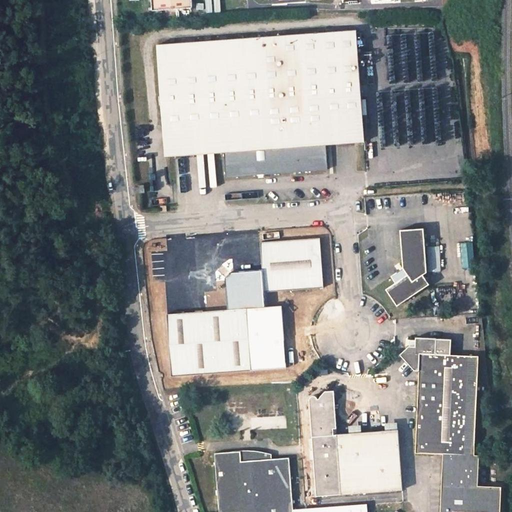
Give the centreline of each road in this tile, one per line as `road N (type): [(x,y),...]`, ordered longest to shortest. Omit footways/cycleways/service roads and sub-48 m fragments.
road 1 (unclassified): [(107,0),(142,350),(191,511)]
road 2 (unknown): [(213,224),(219,191),(303,183),(343,188),(341,221)]
road 3 (unknown): [(414,511),(411,429),(368,400),(357,360)]
